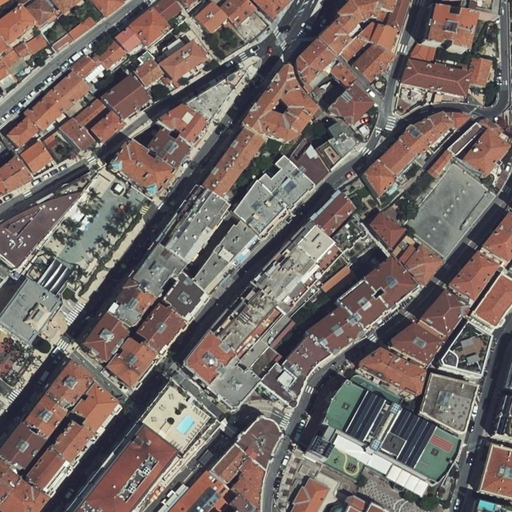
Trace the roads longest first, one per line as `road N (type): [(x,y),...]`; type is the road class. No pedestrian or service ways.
road 1 (secondary): [(47,511),(228,286),(367,152),(419,0)]
road 2 (secondary): [(276,42),(0,429)]
road 3 (residential): [(266,511),(279,454),(312,389),(416,302),(511,181)]
road 4 (residential): [(0,210),(254,48),(276,42)]
road 5 (tertiary): [(511,330),(455,511)]
road 6 (residential): [(141,0),(0,111)]
